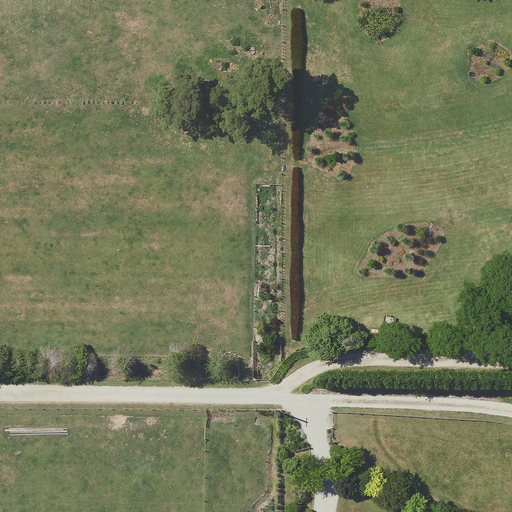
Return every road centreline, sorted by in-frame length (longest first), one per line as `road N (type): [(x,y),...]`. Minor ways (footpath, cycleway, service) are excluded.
road 1 (unknown): [(0,398),(269,400)]
road 2 (unknown): [(269,400),(285,374),(331,359),(511,358)]
road 3 (unknown): [(296,401),(511,416)]
